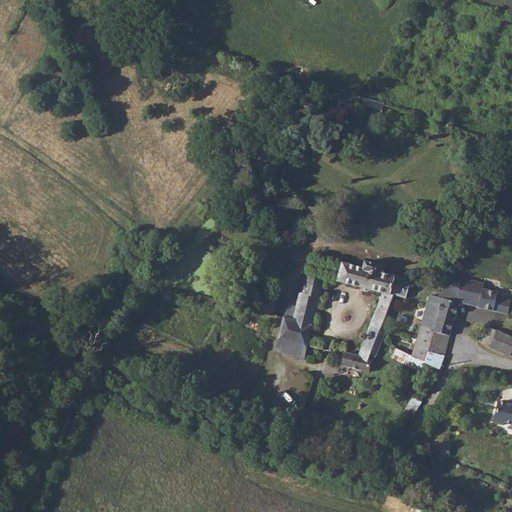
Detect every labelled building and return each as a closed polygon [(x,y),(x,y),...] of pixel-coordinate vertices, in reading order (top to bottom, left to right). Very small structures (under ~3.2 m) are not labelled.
[(384,104),(365,98),(363,105),(365,105),(364,108),(380,113),(381,111),(382,111),(384,104)] [(359,356),(359,357),(372,359),(377,355),(385,331),(384,329),(381,328),(393,295),(405,299),(409,282),(410,281),(383,274),(385,267),(365,262),(363,269),(343,264),(338,281),(383,293),(359,356)] [(283,319),(275,350),(304,359),(308,346),(323,281),(307,277),(307,279),(303,293),(300,292),(293,320),(284,317),(283,319)] [(441,292),(438,297),(450,300),(457,302),(459,290),(468,292),(470,280),(462,279),(462,281),(448,277),(442,289),(441,292)] [(478,307),(478,308),(493,311),(494,306),(508,308),(510,301),(496,298),(497,293),(483,290),(478,307)] [(258,292),(253,310),(271,315),(276,297),(258,292)] [(412,355),(412,356),(424,362),(439,369),(441,366),(446,353),(449,336),(460,303),(457,302),(450,300),(438,297),(431,295),(412,355)] [(511,351),(511,337),(496,330),(485,326),(479,342),(510,355),(511,351)] [(412,355),(396,348),(392,357),(420,371),(424,362),(412,356),(412,355)] [(345,352),(345,354),(344,360),(342,366),(370,371),(372,360),(372,359),(359,357),(359,356),(345,352)] [(411,415),(413,417),(421,402),(412,397),(404,412),(411,415)] [(511,404),(498,401),(494,423),(511,425),(511,404)]
